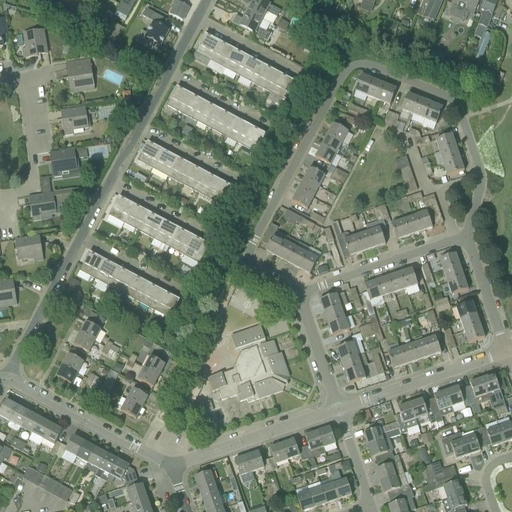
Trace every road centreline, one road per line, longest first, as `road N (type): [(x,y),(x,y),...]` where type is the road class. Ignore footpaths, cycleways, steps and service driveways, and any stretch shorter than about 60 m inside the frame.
road 1 (residential): [(465,237),(480,175),(456,106),(350,69),(247,252),(252,271),(298,295)]
road 2 (residential): [(5,377),(206,0)]
road 3 (residential): [(10,380),(171,468)]
road 4 (residential): [(337,410),(505,352)]
road 5 (residential): [(298,295),(465,237)]
road 6 (residential): [(171,468),(337,410)]
road 7 (residential): [(0,200),(23,197),(33,184),(20,84)]
road 8 (residential): [(505,352),(465,237)]
road 9 (residential): [(298,295),(337,410)]
